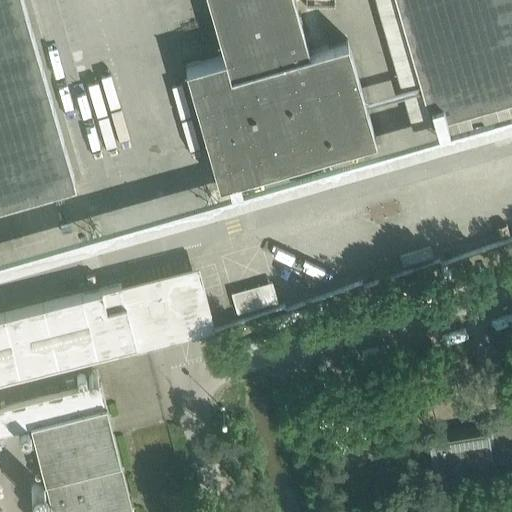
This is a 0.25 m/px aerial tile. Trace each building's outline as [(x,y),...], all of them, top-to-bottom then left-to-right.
[(24,0),(0,0),(0,203),(76,181),(71,162),(24,0)] [(295,0),(209,0),(225,54),(186,65),(219,182),(228,179),(238,176),(258,171),(376,137),(371,118),(348,38),(327,44),(310,49),(295,0)] [(511,0),(395,0),(430,121),(435,120),(446,117),(511,97),(511,0)] [(0,313),(0,376),(136,343),(136,342),(156,337),(146,297),(126,302),(122,282),(0,313)] [(0,432),(31,424),(53,511),(134,511),(101,380),(0,405),(0,432)] [(428,433),(435,473),(511,459),(511,449),(511,441),(491,444),(487,423),(428,433)]
